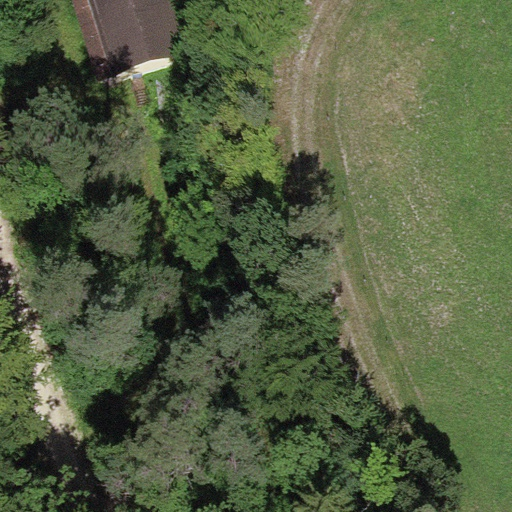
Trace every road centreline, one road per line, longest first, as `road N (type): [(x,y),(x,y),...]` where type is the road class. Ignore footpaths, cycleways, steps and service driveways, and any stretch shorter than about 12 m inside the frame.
road 1 (track): [(315,0),(288,116),(302,217),(360,377),(429,511)]
road 2 (track): [(0,91),(47,94),(134,128),(170,207),(163,292),(135,402),(73,470)]
road 3 (track): [(97,511),(73,470),(0,219)]
